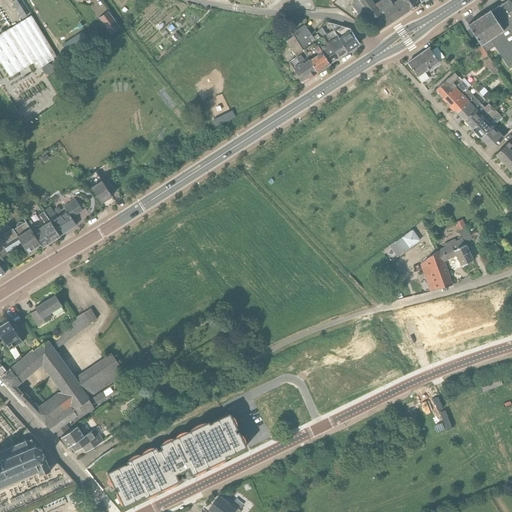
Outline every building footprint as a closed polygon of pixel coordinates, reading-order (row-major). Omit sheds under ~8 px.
[(17,0),(13,0),(12,1),(22,19),(28,15),(17,0)] [(358,0),(351,5),(360,17),(367,12),(380,31),(420,4),(416,0),(358,0)] [(511,0),(508,0),(502,4),(511,18),(511,0)] [(511,64),(511,18),(502,4),(491,12),(490,11),(468,26),(481,46),(489,40),(508,67),(511,64)] [(98,19),(110,35),(120,28),(108,12),(98,19)] [(30,14),(0,33),(0,59),(11,76),(37,59),(42,67),(57,57),(30,14)] [(328,23),(330,28),(347,52),(360,44),(350,29),(329,23),(328,23)] [(302,82),(318,71),(305,51),(314,45),(310,39),(312,37),(304,25),(291,33),(293,36),(286,41),(296,58),(290,62),(293,67),(293,68),(302,82)] [(339,57),(347,52),(330,28),(324,31),(321,28),(316,32),(322,37),(325,36),(339,57)] [(82,32),(61,45),(71,62),(92,49),(82,32)] [(329,64),(339,57),(325,36),(322,37),(316,32),(315,33),(316,34),(312,37),(329,64)] [(318,71),(329,64),(312,37),(310,39),(314,45),(305,51),(318,71)] [(408,63),(420,80),(427,75),(426,73),(439,64),(429,48),(408,63)] [(436,90),(443,98),(461,81),(458,78),(459,77),(454,73),(447,79),(436,90)] [(443,98),(450,105),(469,88),(462,80),(461,81),(443,98)] [(479,93),(483,89),(479,85),(475,88),(479,93)] [(450,105),(457,113),(476,94),(469,87),(469,88),(450,105)] [(485,100),(491,94),(488,91),(482,96),(485,100)] [(457,113),(464,120),(481,104),(475,97),(477,95),(476,94),(457,113)] [(464,120),(472,129),(494,109),(489,104),(485,107),(481,104),(464,120)] [(480,138),(493,126),(504,116),(500,112),(501,112),(496,107),(494,109),(472,129),(480,138)] [(234,110),(213,117),(216,124),(236,117),(234,110)] [(493,126),(480,138),(491,149),(504,137),(493,126)] [(509,170),(511,167),(511,151),(509,148),(511,146),(509,142),(496,154),(509,170)] [(96,171),(85,178),(101,203),(106,200),(108,200),(110,199),(110,197),(112,196),(101,181),(96,171)] [(76,226),(71,218),(83,210),(76,199),(64,207),(66,211),(50,222),(60,236),(76,226)] [(42,248),(60,236),(50,222),(48,219),(44,212),(39,215),(45,224),(42,227),(40,225),(39,226),(34,226),(30,220),(27,223),(40,244),(42,248)] [(27,252),(40,244),(27,223),(26,221),(23,223),(21,222),(20,222),(18,223),(16,225),(16,226),(16,228),(14,229),(13,228),(0,237),(0,240),(2,244),(1,244),(6,252),(21,243),(27,252)] [(465,243),(472,240),(466,227),(458,230),(462,239),(464,243),(465,243)] [(415,229),(389,243),(396,255),(421,241),(415,229)] [(444,247),(437,250),(422,263),(431,291),(453,285),(448,273),(443,261),(456,256),(461,266),(473,261),(465,243),(464,243),(462,239),(456,241),(455,240),(443,246),(444,247)] [(30,314),(38,327),(52,318),(50,314),(62,306),(55,295),(35,308),(36,310),(30,314)] [(84,329),(90,325),(89,324),(97,320),(91,309),(76,317),(77,319),(84,329)] [(10,349),(10,350),(14,347),(22,342),(8,321),(0,326),(0,334),(4,341),(10,349)] [(90,399),(89,398),(125,374),(111,353),(75,378),(56,351),(48,340),(44,343),(43,342),(33,351),(32,349),(21,359),(17,363),(7,371),(0,377),(45,425),(73,406),(74,409),(90,399)] [(73,406),(45,425),(52,432),(54,431),(58,436),(69,429),(66,424),(78,416),(79,419),(95,409),(94,408),(109,398),(107,397),(119,389),(118,388),(134,377),(132,375),(136,372),(138,374),(148,367),(145,362),(123,378),(90,399),(74,409),(73,406)] [(485,392),(504,383),(500,376),(481,385),(485,392)] [(208,423),(208,421),(125,461),(126,463),(106,473),(122,507),(143,497),(143,499),(226,458),(225,457),(245,447),(229,413),(208,423)] [(87,452),(103,441),(100,436),(103,434),(98,426),(84,436),(77,426),(61,437),(68,448),(71,446),(75,452),(83,447),(87,452)] [(13,482),(14,484),(15,483),(14,482),(19,480),(20,481),(21,481),(20,479),(25,477),(26,478),(27,478),(26,476),(31,474),(32,476),(33,475),(32,474),(37,472),(38,473),(39,473),(39,474),(39,475),(39,476),(40,475),(40,476),(41,475),(48,472),(49,472),(50,471),(50,469),(49,470),(47,465),(48,465),(47,464),(45,460),(45,459),(43,459),(41,460),(42,455),(45,455),(45,454),(42,454),(40,449),(42,447),(41,446),(39,448),(35,446),(35,443),(34,443),(32,439),(28,440),(26,441),(26,440),(25,440),(25,439),(23,439),(24,441),(19,443),(18,442),(17,442),(18,444),(13,446),(12,444),(11,445),(12,446),(7,448),(6,447),(5,448),(6,449),(1,451),(0,450),(0,449),(0,487),(1,488),(1,489),(3,489),(2,487),(7,485),(8,486),(9,486),(8,484),(13,482)] [(230,502),(229,504),(219,497),(209,509),(212,511),(238,511),(240,510),(230,502)]
